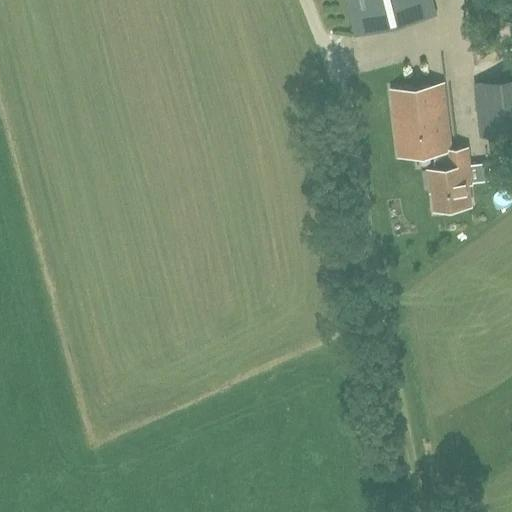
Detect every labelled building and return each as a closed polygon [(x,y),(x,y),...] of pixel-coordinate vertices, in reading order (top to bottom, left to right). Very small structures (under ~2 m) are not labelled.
[(344,0),(353,36),(438,15),(434,0),(344,0)] [(511,79),(475,84),(481,136),(511,132),(511,79)] [(435,151),(452,150),(445,83),(392,89),(399,157),(435,152),(435,151)] [(463,148),(452,150),(435,151),(435,152),(437,168),(429,169),(431,183),(433,183),(436,209),(439,209),(440,213),(459,211),(458,206),(471,205),(468,183),(472,183),(470,165),(465,165),(463,148)] [(481,180),(494,178),(492,162),(480,163),(481,180)]
